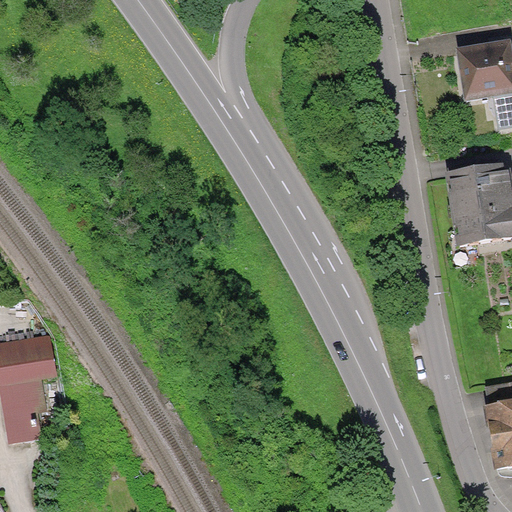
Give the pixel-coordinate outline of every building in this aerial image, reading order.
[(511,47),(511,43),(458,51),(466,103),(495,99),(511,96),(511,47)] [(511,96),(495,99),(499,132),(511,129),(511,96)] [(511,223),(504,176),(443,186),(454,256),(511,246),(511,223)] [(49,336),(0,342),(0,382),(9,445),(64,436),(49,336)] [(491,411),(511,407),(511,385),(487,389),(491,411)] [(487,412),(496,473),(511,470),(511,407),(491,411),(487,412)]
